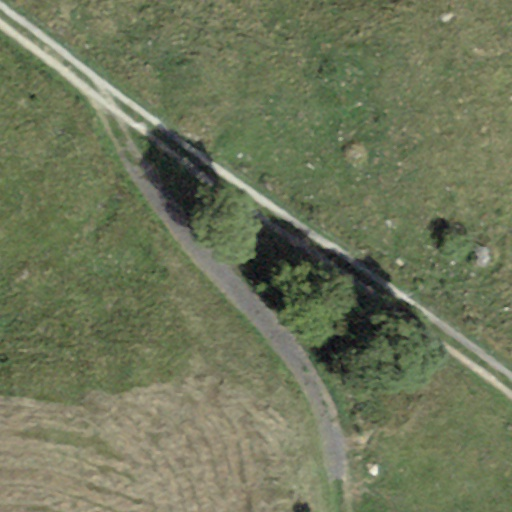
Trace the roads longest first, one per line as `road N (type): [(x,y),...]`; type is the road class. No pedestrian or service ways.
road 1 (track): [(0,5),(511,381)]
road 2 (track): [(84,63),(154,192),(321,392),(338,511)]
